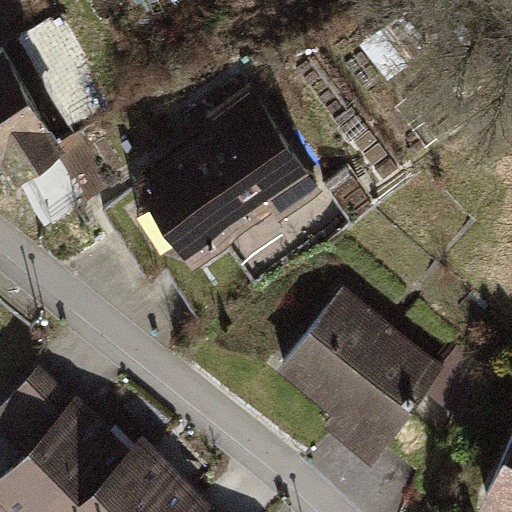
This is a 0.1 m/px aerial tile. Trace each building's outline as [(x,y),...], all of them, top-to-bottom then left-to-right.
[(402,8),(380,24),(408,61),(429,45),(402,8)] [(106,109),(52,15),(20,34),(74,128),(106,109)] [(53,143),(61,138),(0,37),(0,151),(10,168),(53,143)] [(279,218),(323,189),(256,88),(130,170),(190,261),(272,207),(279,218)] [(53,143),(86,199),(111,184),(78,129),(61,138),(53,143)] [(348,163),(324,179),(352,220),(376,204),(348,163)] [(371,454),(447,362),(342,277),(276,358),(332,404),(323,415),(371,454)] [(85,480),(127,440),(77,389),(73,393),(39,358),(0,396),(0,417),(22,440),(0,460),(0,502),(9,511),(88,511),(103,499),(85,480)] [(511,511),(511,422),(475,501),(498,511),(511,511)] [(212,511),(206,506),(211,501),(141,427),(127,440),(85,480),(103,499),(88,511),(212,511)]
